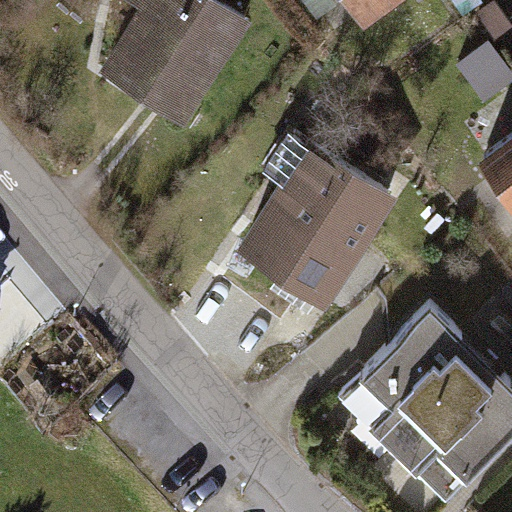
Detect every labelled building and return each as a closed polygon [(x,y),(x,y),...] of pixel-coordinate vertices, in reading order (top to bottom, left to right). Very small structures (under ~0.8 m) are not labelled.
[(180,111),(245,15),(222,0),(149,0),(107,63),(180,111)] [(378,0),(356,0),(364,10),(378,0)] [(511,68),(511,66),(498,47),(465,71),(480,92),(511,68)] [(511,131),(485,151),(511,188),(511,131)] [(250,238),(323,286),(386,188),(313,141),(250,238)] [(463,329),(430,298),(339,391),(446,496),(511,429),(511,377),(505,371),(496,381),(453,339),(463,329)]
